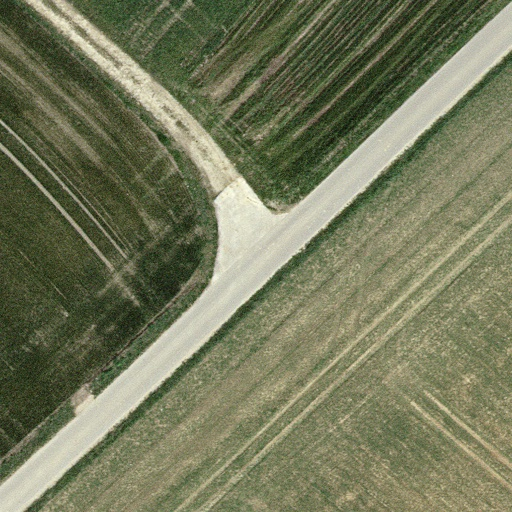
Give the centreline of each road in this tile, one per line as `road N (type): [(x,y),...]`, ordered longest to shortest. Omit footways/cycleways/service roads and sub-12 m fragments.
road 1 (track): [(0,509),(511,26)]
road 2 (track): [(249,277),(227,191),(23,0)]
